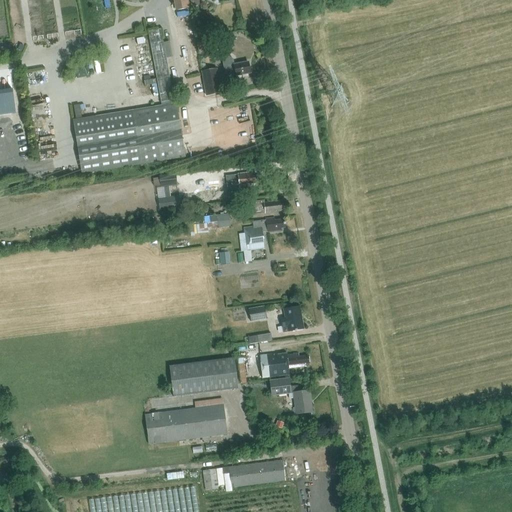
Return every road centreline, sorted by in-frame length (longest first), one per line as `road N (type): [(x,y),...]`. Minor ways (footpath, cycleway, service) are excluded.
road 1 (tertiary): [(366,511),(268,0)]
road 2 (unknown): [(0,64),(46,54),(69,153)]
road 3 (unknown): [(190,107),(192,130),(97,151)]
